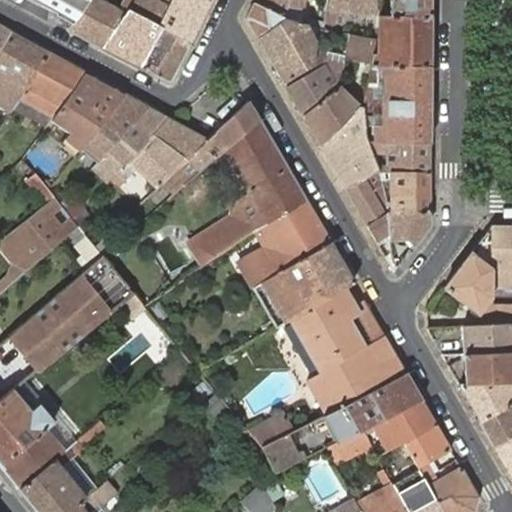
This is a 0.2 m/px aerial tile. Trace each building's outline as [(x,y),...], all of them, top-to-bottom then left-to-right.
[(27,0),(71,24),(87,0),(27,0)] [(101,47),(129,8),(132,3),(128,0),(121,0),(119,5),(121,6),(119,10),(103,0),(87,0),(71,24),(68,29),(101,47)] [(189,41),(210,0),(174,0),(171,7),(164,3),(157,0),(134,0),(132,3),(129,8),(162,26),(189,41)] [(255,0),(254,3),(286,20),(289,7),(302,10),(303,10),(305,0),(255,0)] [(337,8),(369,12),(378,13),(378,0),(326,0),(324,23),(334,24),(337,8)] [(378,16),(430,16),(430,0),(378,0),(378,13),(378,16)] [(247,18),(258,38),(286,20),(254,3),(247,18)] [(289,7),(286,20),(299,23),(302,10),(289,7)] [(101,47),(143,67),(162,26),(129,8),(101,47)] [(369,12),(366,38),(376,39),(377,26),(378,16),(378,13),(369,12)] [(371,65),(430,67),(430,16),(378,16),(377,26),(380,26),(380,54),(373,54),(371,61),(371,65)] [(258,38),(283,82),(300,72),(313,64),(315,55),(317,40),(305,24),(299,23),(286,20),(258,38)] [(318,28),(323,29),(324,23),(310,20),(308,25),(318,28)] [(305,24),(317,40),(318,28),(308,25),(305,24)] [(0,53),(13,32),(0,25),(0,53)] [(170,80),(189,41),(162,26),(143,67),(170,80)] [(47,51),(13,32),(0,53),(0,87),(19,98),(47,51)] [(360,58),(371,61),(373,54),(376,39),(366,38),(350,34),(345,55),(360,58)] [(85,72),(47,51),(19,98),(54,116),(85,72)] [(286,86),(302,115),(339,86),(341,76),(344,63),(340,63),(326,59),(327,55),(315,55),(313,64),(316,69),(303,76),(300,72),(283,82),(286,86)] [(313,64),(300,72),(303,76),(316,69),(313,64)] [(429,143),(430,67),(371,65),(368,78),(365,97),(363,106),(364,115),(375,115),(375,120),(375,141),(429,143)] [(69,144),(79,151),(88,141),(125,94),(85,72),(54,116),(77,133),(69,144)] [(320,146),(358,106),(352,100),(339,86),(302,115),(320,146)] [(0,100),(14,108),(19,98),(0,87),(0,100)] [(148,106),(125,94),(88,141),(103,155),(148,106)] [(14,108),(47,126),(54,116),(19,98),(14,108)] [(248,101),(208,139),(208,140),(171,176),(182,187),(186,182),(225,149),(258,119),(248,101)] [(169,118),(148,106),(103,155),(97,162),(113,177),(169,118)] [(372,152),(369,142),(366,136),(364,120),(364,115),(363,106),(358,106),(320,146),(345,188),(378,169),(377,165),(372,152)] [(208,139),(169,118),(113,177),(121,185),(138,167),(150,179),(134,197),(141,204),(159,187),(171,176),(208,140),(208,139)] [(245,227),(250,234),(252,232),(303,197),(258,119),(225,149),(263,214),(245,227)] [(429,172),(429,143),(375,141),(369,142),(372,152),(386,152),(386,165),(377,165),(378,169),(379,171),(429,172)] [(138,167),(121,185),(134,197),(150,179),(138,167)] [(381,180),(379,171),(378,169),(345,188),(374,238),(389,229),(387,212),(387,206),(386,199),(381,180)] [(429,212),(429,172),(379,171),(381,180),(391,179),(391,206),(387,206),(387,212),(429,212)] [(27,179),(46,203),(55,196),(48,188),(36,172),(27,179)] [(182,187),(171,176),(159,187),(170,197),(182,187)] [(391,179),(381,180),(386,199),(387,206),(391,206),(391,179)] [(245,227),(263,214),(245,184),(233,192),(230,207),(193,232),(210,261),(221,253),(226,250),(250,234),(245,227)] [(72,217),(73,219),(84,209),(85,207),(70,191),(60,202),(60,203),(72,217)] [(30,266),(37,261),(77,225),(73,219),(72,217),(60,226),(49,212),(60,203),(60,202),(55,196),(46,203),(12,231),(4,237),(0,240),(0,247),(2,246),(8,241),(30,266)] [(330,242),(303,197),(252,232),(257,239),(261,236),(265,244),(238,261),(253,287),(330,242)] [(77,225),(95,247),(107,236),(84,209),(73,219),(77,225)] [(428,225),(429,212),(387,212),(389,229),(390,238),(406,237),(414,245),(428,225)] [(491,226),(444,288),(479,314),(479,325),(492,324),(492,297),(492,295),(491,285),(491,226)] [(511,226),(491,226),(491,285),(511,285),(511,226)] [(83,264),(87,270),(103,256),(95,247),(86,236),(85,236),(79,228),(70,235),(89,259),(83,264)] [(95,247),(103,256),(118,243),(110,234),(107,236),(95,247)] [(8,241),(2,246),(15,262),(8,275),(0,282),(0,293),(30,266),(8,241)] [(253,287),(276,327),(291,318),(332,294),(342,288),(353,282),(330,242),(253,287)] [(394,271),(401,261),(398,258),(397,253),(391,254),(393,270),(394,271)] [(87,270),(11,335),(38,368),(40,370),(132,292),(103,256),(87,270)] [(511,285),(491,285),(492,295),(511,294),(511,285)] [(353,306),(342,288),(332,294),(343,312),(353,306)] [(332,294),(291,318),(321,371),(383,335),(363,299),(353,306),(343,312),(332,294)] [(479,325),(462,325),(463,354),(511,351),(511,323),(492,324),(479,325)] [(383,335),(321,371),(307,379),(326,414),(405,373),(383,335)] [(511,351),(463,354),(463,360),(457,360),(449,365),(459,384),(464,383),(511,381),(511,351)] [(324,415),(337,441),(361,429),(421,400),(405,373),(326,414),(324,415)] [(23,381),(13,388),(32,410),(40,403),(41,402),(23,381)] [(459,384),(481,420),(511,401),(511,381),(464,383),(459,384)] [(0,399),(0,464),(19,489),(66,449),(46,427),(54,420),(40,403),(32,410),(13,388),(0,399)] [(215,394),(206,402),(218,417),(227,409),(215,394)] [(375,429),(387,451),(397,446),(404,442),(436,425),(421,400),(361,429),(364,435),(375,429)] [(511,401),(481,420),(496,447),(511,436),(511,401)] [(262,447),(283,436),(293,431),(283,414),(249,431),(252,437),(262,447)] [(66,449),(67,448),(75,441),(56,419),(54,420),(46,427),(66,449)] [(75,441),(67,448),(74,456),(85,447),(82,444),(104,424),(100,420),(75,441)] [(429,476),(433,473),(427,463),(450,450),(436,425),(404,442),(416,462),(419,469),(424,478),(429,476)] [(246,429),(230,443),(236,450),(252,437),(249,431),(246,429)] [(368,457),(375,454),(371,447),(364,435),(361,429),(337,441),(327,447),(336,464),(365,450),(368,457)] [(299,460),(305,457),(302,451),(293,455),(283,436),(262,447),(275,473),(299,460)] [(511,436),(496,447),(511,473),(511,475),(511,436)] [(19,489),(37,511),(69,511),(85,498),(60,467),(71,458),(74,456),(67,448),(66,449),(19,489)] [(71,458),(60,467),(85,498),(92,493),(95,489),(71,458)] [(406,511),(443,511),(429,486),(424,478),(419,469),(416,462),(409,467),(413,473),(392,484),(406,511)] [(387,477),(392,484),(413,473),(409,467),(408,465),(387,477)] [(477,496),(461,467),(433,484),(429,476),(424,478),(429,486),(443,511),(469,511),(474,509),(477,496)] [(406,511),(392,484),(387,477),(380,480),(385,488),(357,503),(361,511),(406,511)] [(273,478),(262,484),(270,498),(281,492),(273,478)] [(69,511),(106,511),(99,502),(115,489),(107,479),(92,493),(69,511)] [(256,511),(273,511),(275,510),(277,508),(270,498),(262,484),(261,483),(244,498),(256,511)] [(361,511),(357,503),(354,497),(327,511),(361,511)]
